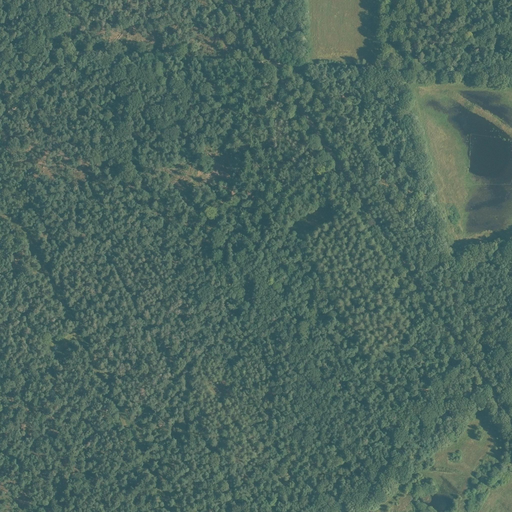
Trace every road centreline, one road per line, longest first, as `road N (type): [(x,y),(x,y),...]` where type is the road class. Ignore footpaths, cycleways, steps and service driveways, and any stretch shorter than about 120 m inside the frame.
road 1 (track): [(274,245),(296,233),(401,419),(363,456)]
road 2 (track): [(168,54),(209,112),(188,175),(205,204),(240,217),(260,253),(231,269)]
road 3 (track): [(271,63),(511,75)]
road 4 (track): [(69,49),(271,63)]
